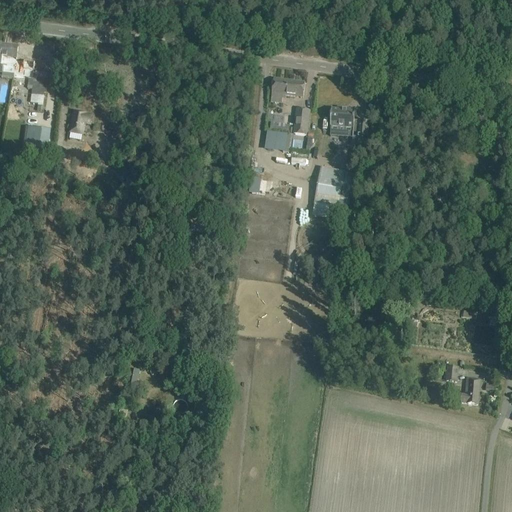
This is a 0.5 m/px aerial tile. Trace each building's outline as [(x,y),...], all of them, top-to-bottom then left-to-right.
[(4,45),(2,58),(7,58),(7,63),(16,64),(18,47),(4,45)] [(35,62),(24,61),(22,73),(33,74),(35,62)] [(49,80),(29,78),(28,89),(32,90),(31,104),(38,105),(38,106),(43,107),(45,97),(47,97),(49,80)] [(282,96),(303,99),(305,84),(274,80),(272,95),(272,96),(272,98),(272,100),(273,101),(274,103),(275,103),(281,104),(282,96)] [(307,136),(310,111),(298,110),(295,135),(307,136)] [(355,112),(331,110),(330,127),(353,129),(352,139),(357,139),(356,147),(366,148),(368,123),(354,122),(355,112)] [(92,117),(74,113),(70,132),(82,135),(84,124),(91,125),(92,117)] [(278,152),(277,163),(291,164),(291,166),(308,168),(308,163),(303,162),(304,155),(278,152)] [(135,184),(141,180),(132,168),(128,170),(123,166),(116,170),(125,181),(130,178),(135,184)] [(338,209),(345,174),(346,174),(346,173),(321,169),(314,206),(315,206),(315,205),(338,209)] [(191,225),(190,232),(209,235),(210,227),(191,225)] [(413,311),(420,312),(421,302),(414,301),(413,311)] [(477,314),(464,312),(463,319),(476,320),(477,314)] [(491,315),(490,325),(498,326),(499,316),(491,315)] [(404,316),(400,340),(406,341),(406,339),(407,339),(407,337),(406,337),(407,331),(408,331),(410,317),(404,316)] [(447,368),(446,382),(456,383),(458,369),(447,368)] [(152,369),(149,372),(151,377),(156,377),(158,373),(156,369),(152,369)] [(139,371),(133,370),(131,383),(137,384),(139,371)] [(477,406),(480,381),(467,380),(466,396),(462,396),(461,404),(467,405),(477,406)] [(175,402),(178,412),(185,411),(183,400),(175,402)] [(152,409),(155,415),(162,413),(160,407),(152,409)]
